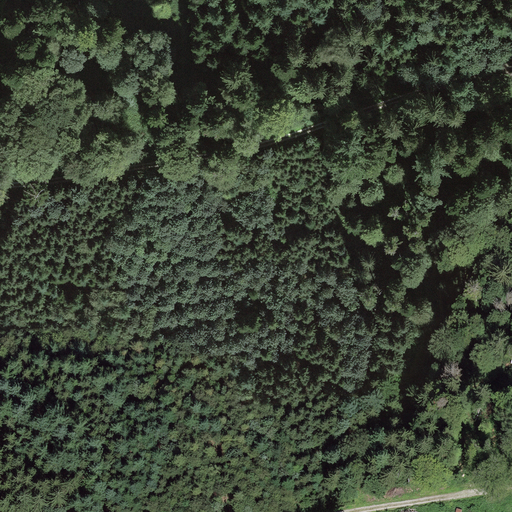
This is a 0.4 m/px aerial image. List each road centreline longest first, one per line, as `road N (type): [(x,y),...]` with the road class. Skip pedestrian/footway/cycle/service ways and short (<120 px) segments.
road 1 (track): [(0,185),(261,145),(511,63)]
road 2 (track): [(344,511),(503,487)]
